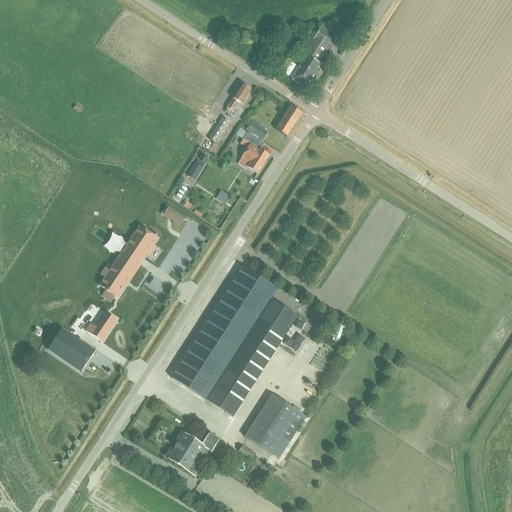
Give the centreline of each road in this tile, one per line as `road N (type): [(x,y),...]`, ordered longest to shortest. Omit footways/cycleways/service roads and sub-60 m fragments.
road 1 (residential): [(71,490),(315,111)]
road 2 (residential): [(315,111),(387,0)]
road 3 (residential): [(426,182),(315,111)]
road 4 (residential): [(315,111),(204,40)]
